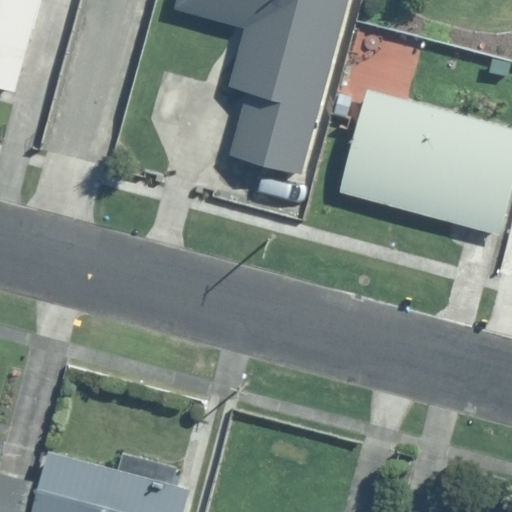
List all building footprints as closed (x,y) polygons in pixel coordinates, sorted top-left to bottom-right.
[(41,0),(0,0),(0,84),(17,90),(41,0)] [(302,172),(348,0),(178,0),(177,6),(245,24),(229,84),(243,88),(226,152),(302,172)] [(511,124),(368,86),(341,186),(503,230),(511,197),(511,124)] [(0,434),(0,511),(29,511),(37,484),(0,473),(0,459),(7,436),(0,434)] [(183,511),(195,464),(124,447),(120,463),(52,447),(35,511),(183,511)]
